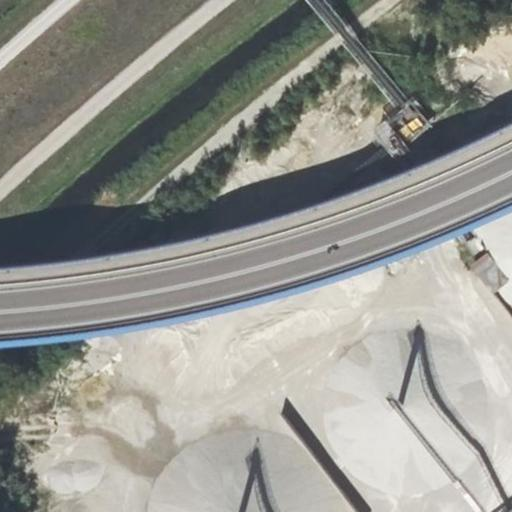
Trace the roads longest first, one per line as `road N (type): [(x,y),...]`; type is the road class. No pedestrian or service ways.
road 1 (track): [(388,0),(0,332)]
road 2 (primary): [(511,181),(281,269),(65,311)]
road 3 (track): [(221,0),(0,192)]
road 4 (track): [(0,433),(49,440),(221,390)]
